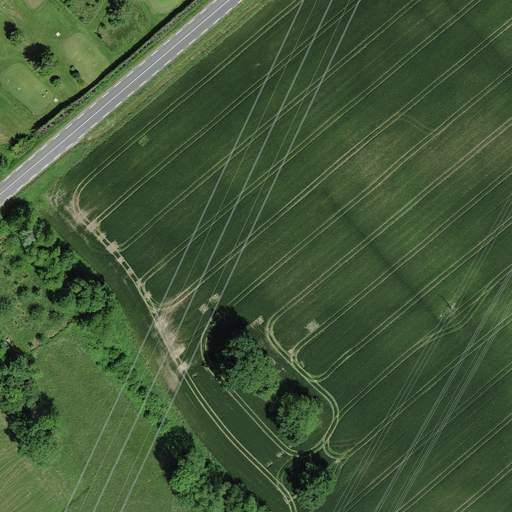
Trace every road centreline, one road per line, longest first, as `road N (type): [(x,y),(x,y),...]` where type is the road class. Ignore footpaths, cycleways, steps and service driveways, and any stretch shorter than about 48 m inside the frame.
road 1 (tertiary): [(0,195),(231,0)]
road 2 (track): [(261,0),(94,137)]
